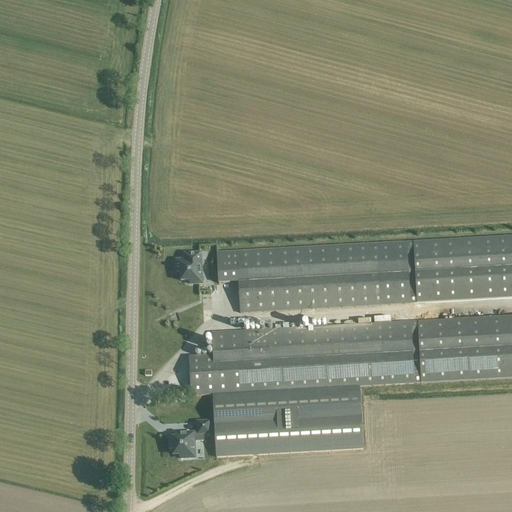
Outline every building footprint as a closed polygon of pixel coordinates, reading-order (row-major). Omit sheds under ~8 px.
[(219,285),(239,284),(241,314),(511,298),(511,237),(408,243),(217,253),(219,285)] [(201,276),(200,254),(185,255),(186,261),(177,261),(177,273),(181,273),(181,282),(190,281),(190,284),(199,284),(199,273),(201,273),(201,276)] [(214,356),(190,358),(192,396),(416,384),(511,379),(511,317),(213,333),(214,356)] [(360,388),(213,397),(217,458),(363,450),(360,388)] [(209,422),(197,423),(198,434),(198,435),(203,434),(210,434),(209,422)] [(194,434),(175,435),(176,438),(172,441),(169,442),(170,450),(173,450),(174,456),(180,455),(180,459),(195,458),(194,442),(203,441),(203,434),(198,435),(198,434),(194,434)]
